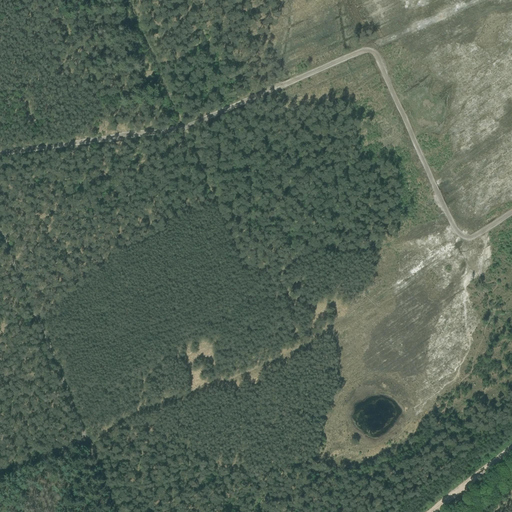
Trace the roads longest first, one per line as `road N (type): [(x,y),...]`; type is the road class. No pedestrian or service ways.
road 1 (track): [(0,154),(187,126),(365,50),(464,241),(511,209)]
road 2 (track): [(0,468),(84,436),(0,225)]
